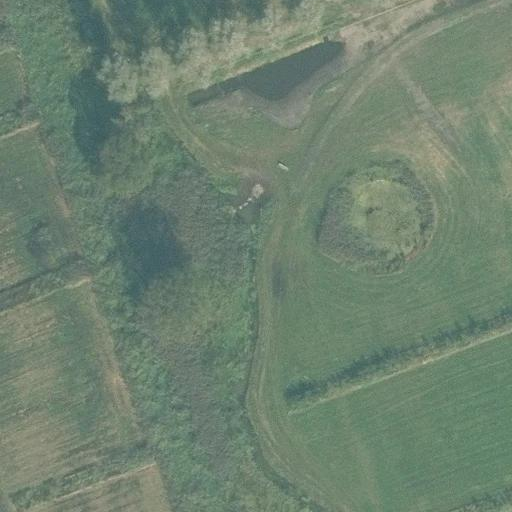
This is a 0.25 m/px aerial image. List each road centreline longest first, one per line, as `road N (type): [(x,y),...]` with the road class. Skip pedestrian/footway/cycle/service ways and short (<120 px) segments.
road 1 (track): [(357,14),(170,91)]
road 2 (track): [(357,14),(295,9),(226,17),(202,0)]
